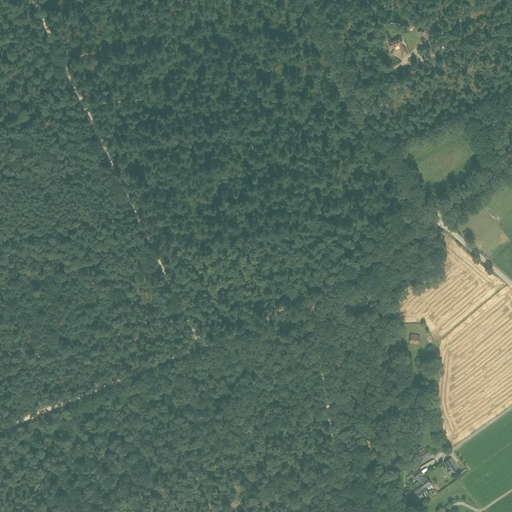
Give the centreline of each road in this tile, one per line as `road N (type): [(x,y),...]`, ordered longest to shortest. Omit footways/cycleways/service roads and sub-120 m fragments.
road 1 (unclassified): [(511,284),(409,198),(303,0)]
road 2 (track): [(311,299),(361,271),(511,155)]
road 3 (track): [(361,271),(373,301),(382,404),(365,476),(368,511)]
road 4 (track): [(99,138),(201,348)]
road 5 (track): [(363,214),(151,244)]
road 6 (track): [(339,469),(311,299)]
road 7 (track): [(0,428),(149,367)]
